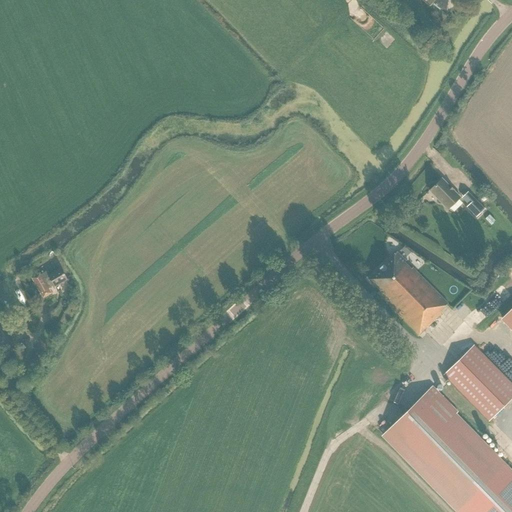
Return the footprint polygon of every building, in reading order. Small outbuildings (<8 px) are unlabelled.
[(421,0),(430,7),(432,4),(445,15),(457,0),(421,0)] [(448,187),(441,179),(429,191),(448,209),(459,198),(452,191),(453,190),(449,186),(448,187)] [(477,216),(484,209),(474,199),(468,205),(467,206),(466,207),(476,217),(477,216)] [(410,269),(404,263),(406,262),(396,252),(368,280),(379,291),(377,293),(418,336),(442,313),(440,311),(447,304),(412,268),(410,269)] [(66,279),(60,269),(48,276),(46,271),(40,274),(39,273),(31,278),(43,298),(51,293),(48,288),(53,285),(54,286),(66,279)] [(511,332),(511,307),(499,320),(511,332)] [(0,353),(2,356),(7,351),(13,346),(0,329),(0,353)] [(488,421),(511,397),(511,384),(474,346),(443,376),(488,421)] [(454,511),(456,511),(505,464),(456,414),(457,412),(432,386),(380,436),(454,511)]
